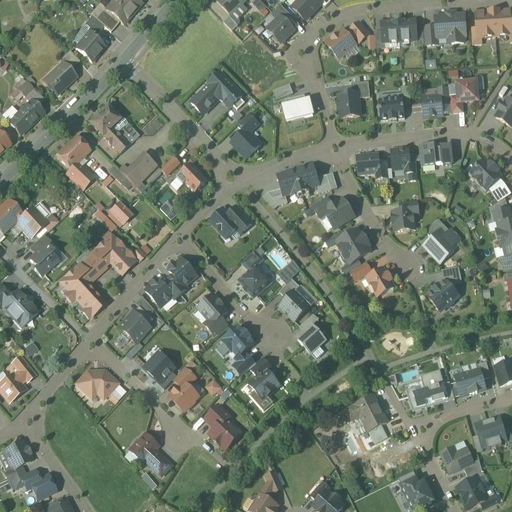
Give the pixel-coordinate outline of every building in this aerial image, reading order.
[(122,25),(126,28),(144,6),(136,0),(119,0),(109,12),(108,13),(122,25)] [(252,1),(251,0),(221,0),(219,2),(234,18),(252,1)] [(329,0),(304,0),(294,11),(306,23),(322,6),(326,10),(333,3),(329,0)] [(102,6),(92,18),(105,29),(113,35),(122,25),(108,13),(109,12),(102,6)] [(299,31),(288,20),(290,18),(282,9),(274,16),(279,22),(269,33),(283,47),(299,31)] [(511,12),(495,14),(497,40),(511,39),(511,45),(511,12)] [(477,30),(474,30),(475,48),(485,47),(484,41),(497,40),(495,14),(476,15),(477,30)] [(450,48),(457,48),(468,47),(467,41),(470,41),(469,16),(455,17),(438,18),(439,30),(439,43),(450,42),(450,48)] [(94,35),(77,52),(92,66),(108,48),(97,38),(105,29),(92,18),(85,27),(94,35)] [(418,23),(400,24),(401,45),(414,44),(414,50),(424,49),(423,32),(419,32),(418,23)] [(382,25),(383,34),(377,34),(378,52),(388,51),(388,46),(401,45),(400,24),(382,25)] [(349,37),(360,48),(371,37),(361,26),(349,37)] [(439,43),(439,30),(426,31),(427,49),(440,48),(439,43)] [(342,63),(360,48),(349,37),(346,32),(328,48),(342,63)] [(54,89),(61,96),(79,80),(71,72),(81,63),(72,54),(62,63),(65,67),(51,80),(57,87),(54,89)] [(219,73),(191,103),(203,116),(220,97),(235,111),(246,98),(219,73)] [(17,89),(28,100),(36,92),(26,81),(17,89)] [(481,83),(461,85),(462,96),(463,107),(465,106),(483,104),(481,83)] [(362,95),(362,101),(372,100),(371,86),(354,87),(355,96),(362,95)] [(273,93),(276,103),(293,96),(290,87),(273,93)] [(355,96),(340,98),(343,123),(365,120),(362,101),(362,95),(355,96)] [(462,96),(453,97),(455,115),(466,114),(465,106),(463,107),(462,96)] [(287,108),(283,109),(287,124),(313,117),(309,103),(306,103),(305,98),(285,103),(287,108)] [(440,98),(422,100),(424,120),(442,118),(440,98)] [(511,103),(507,101),(503,107),(502,106),(498,112),(500,113),(495,119),(511,129),(511,128),(511,103)] [(11,126),(23,138),(46,117),(34,104),(11,126)] [(126,121),(113,108),(93,127),(122,157),(133,147),(117,130),(126,121)] [(263,126),(252,115),(239,129),(245,135),(233,148),(249,163),(264,148),(252,137),(263,126)] [(0,160),(13,148),(0,134),(0,160)] [(73,172),(67,178),(84,196),(98,183),(81,165),(93,155),(79,140),(60,158),(73,172)] [(421,147),(422,168),(452,166),(450,144),(421,147)] [(414,152),(392,153),(394,175),(407,174),(407,177),(418,176),(418,170),(415,170),(414,152)] [(158,168),(146,157),(130,173),(124,167),(119,172),(131,183),(138,190),(158,168)] [(380,157),(359,159),(361,177),(379,176),(380,183),(390,182),(389,163),(381,164),(380,157)] [(181,165),(176,160),(164,172),(169,177),(181,165)] [(506,178),(488,160),(471,178),(489,195),(493,192),(503,181),(506,178)] [(301,193),(319,187),(312,164),(294,170),(301,193)] [(211,185),(194,167),(181,179),(198,197),(211,185)] [(115,168),(110,174),(125,189),(131,183),(119,172),(115,168)] [(283,198),(301,193),(294,170),(276,175),(283,198)] [(496,195),(501,205),(511,196),(511,195),(506,185),(503,181),(493,192),(496,195)] [(333,199),(306,216),(309,221),(317,216),(322,224),(328,220),(336,234),(358,221),(347,203),(338,208),(333,199)] [(133,216),(120,203),(108,214),(121,227),(133,216)] [(26,219),(11,204),(0,214),(0,233),(6,240),(18,229),(30,240),(46,224),(34,211),(26,219)] [(402,214),(395,214),(396,236),(418,234),(417,217),(424,217),(423,205),(401,206),(402,214)] [(257,227),(238,208),(230,215),(226,211),(212,225),(229,243),(240,232),(246,238),(257,227)] [(511,211),(494,216),(496,226),(511,222),(511,211)] [(511,222),(500,225),(501,232),(497,233),(498,242),(511,239),(511,222)] [(444,233),(425,250),(443,269),(461,251),(459,249),(465,243),(454,232),(448,237),(444,233)] [(366,233),(347,242),(344,237),(327,245),(331,252),(341,247),(346,257),(372,244),(366,233)] [(87,265),(103,280),(113,269),(129,254),(113,239),(87,265)] [(511,239),(498,242),(500,251),(505,251),(506,259),(511,258),(511,239)] [(375,252),(372,244),(346,257),(352,270),(344,274),(346,278),(365,268),(363,265),(377,259),(373,252),(375,252)] [(53,255),(46,247),(30,262),(36,269),(34,271),(41,279),(57,264),(51,257),(53,255)] [(267,262),(258,253),(243,268),(251,276),(258,270),(267,262)] [(129,254),(113,269),(125,281),(140,267),(129,254)] [(166,279),(184,300),(190,295),(187,291),(200,280),(185,263),(166,279)] [(103,280),(87,265),(62,288),(70,296),(66,300),(75,310),(79,307),(95,293),(93,290),(103,280)] [(443,279),(424,295),(441,314),(462,297),(451,284),(461,283),(458,267),(442,271),(443,279)] [(374,275),(370,268),(352,277),(357,285),(374,275)] [(273,284),(258,270),(251,276),(242,286),(256,300),(273,284)] [(388,271),(370,281),(380,301),(399,291),(388,271)] [(166,279),(147,295),(162,313),(174,302),(177,306),(184,300),(166,279)] [(303,289),(295,282),(281,296),(288,303),(299,293),(303,289)] [(1,308),(11,299),(0,287),(0,310),(2,308),(1,308)] [(17,293),(11,299),(1,308),(2,308),(22,330),(37,315),(17,293)] [(95,293),(79,307),(85,314),(83,316),(91,325),(93,323),(94,324),(110,310),(95,293)] [(315,309),(299,293),(288,303),(281,311),(297,327),(315,309)] [(217,297),(201,310),(211,323),(206,327),(217,341),(231,329),(224,321),(232,315),(217,297)] [(151,320),(156,315),(144,301),(137,308),(151,320)] [(148,325),(136,313),(119,329),(126,336),(123,339),(131,347),(134,344),(139,348),(154,333),(154,332),(159,327),(153,320),(148,325)] [(325,327),(316,317),(303,329),(309,335),(299,344),(313,360),(330,346),(318,332),(325,327)] [(242,330),(224,345),(240,364),(233,369),(243,380),(259,366),(249,356),(258,349),(242,330)] [(36,377),(20,356),(10,364),(17,373),(13,376),(10,372),(0,379),(0,397),(8,408),(28,394),(23,387),(36,377)] [(252,373),(258,380),(250,386),(265,403),(282,389),(270,375),(273,372),(264,362),(252,373)] [(480,372),(483,382),(491,379),(486,364),(477,367),(479,372),(480,372)] [(511,366),(496,371),(501,391),(511,388),(511,366)] [(86,370),(73,385),(91,402),(97,396),(103,402),(119,384),(105,370),(86,370)] [(423,385),(407,389),(413,412),(450,402),(441,371),(421,377),(423,385)] [(199,383),(188,372),(177,384),(183,390),(171,403),(188,418),(204,401),(193,390),(199,383)] [(454,379),(461,399),(469,396),(469,397),(477,395),(477,394),(486,391),(483,382),(480,372),(479,372),(463,377),(463,376),(454,379)] [(223,392),(216,384),(208,391),(215,399),(223,392)] [(354,411),(347,414),(353,427),(360,424),(367,438),(394,426),(381,398),(354,411)] [(235,423),(221,409),(208,422),(218,432),(212,438),(229,454),(245,437),(233,425),(235,423)] [(511,444),(503,417),(488,421),(496,448),(511,444)] [(496,448),(488,421),(474,425),(482,452),(496,448)] [(147,434),(129,453),(146,469),(150,465),(166,481),(177,469),(160,453),(164,449),(147,434)] [(28,445),(6,454),(14,474),(36,465),(28,445)] [(453,477),(466,471),(470,478),(484,471),(482,464),(478,465),(470,449),(460,454),(457,449),(443,456),(453,477)] [(464,503),(488,491),(492,489),(486,479),(484,471),(470,478),(473,484),(459,491),(464,503)] [(39,475),(30,480),(27,474),(7,484),(14,498),(26,492),(28,496),(33,493),(40,506),(61,495),(55,482),(45,487),(39,475)] [(269,484),(262,495),(252,511),(281,511),(284,508),(275,502),(278,496),(285,494),(277,475),(267,478),(269,484)] [(330,489),(323,484),(312,500),(319,505),(327,494),(330,489)] [(469,511),(472,511),(485,507),(487,511),(489,511),(503,504),(499,499),(494,502),(488,491),(464,503),(469,511)] [(343,511),(347,508),(327,494),(319,505),(315,511),(316,511),(343,511)]
